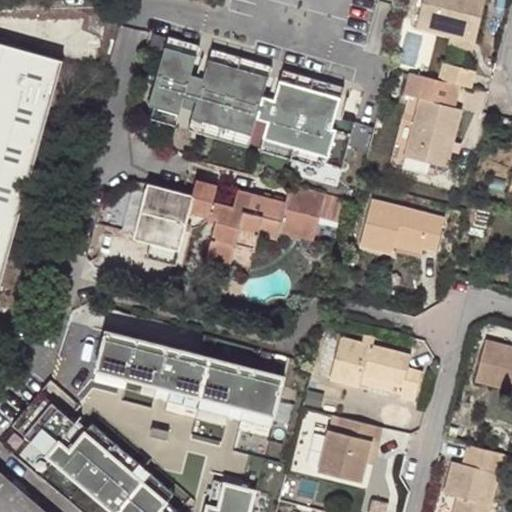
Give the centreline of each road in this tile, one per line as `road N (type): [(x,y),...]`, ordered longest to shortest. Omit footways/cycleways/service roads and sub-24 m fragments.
road 1 (residential): [(0,376),(42,359),(136,29)]
road 2 (residential): [(511,310),(491,305),(458,324),(410,511)]
